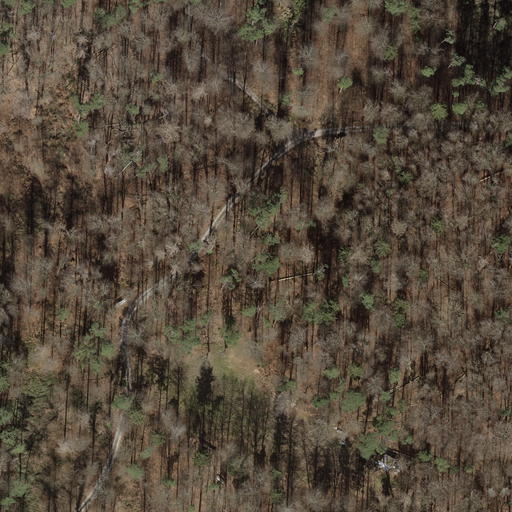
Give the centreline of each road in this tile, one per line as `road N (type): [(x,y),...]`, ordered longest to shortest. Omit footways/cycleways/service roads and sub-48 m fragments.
road 1 (track): [(78,511),(112,461),(129,307),(176,270),(303,134)]
road 2 (track): [(303,134),(511,126)]
road 3 (track): [(303,134),(221,76),(186,0)]
